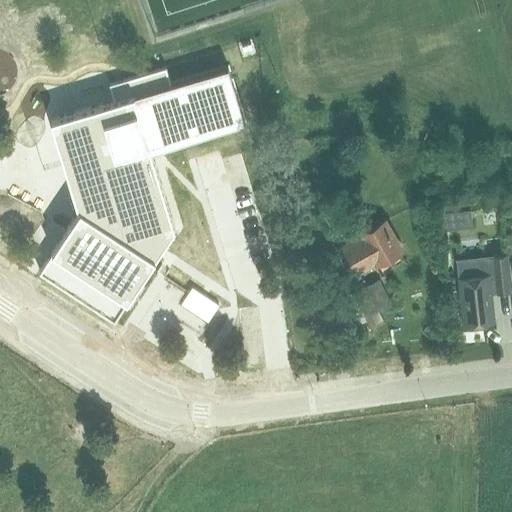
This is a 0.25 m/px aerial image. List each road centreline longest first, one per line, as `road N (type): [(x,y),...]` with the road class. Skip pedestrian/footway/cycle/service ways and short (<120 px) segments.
road 1 (unclassified): [(511,379),(199,415),(155,402),(0,301)]
road 2 (unknown): [(228,415),(139,511)]
